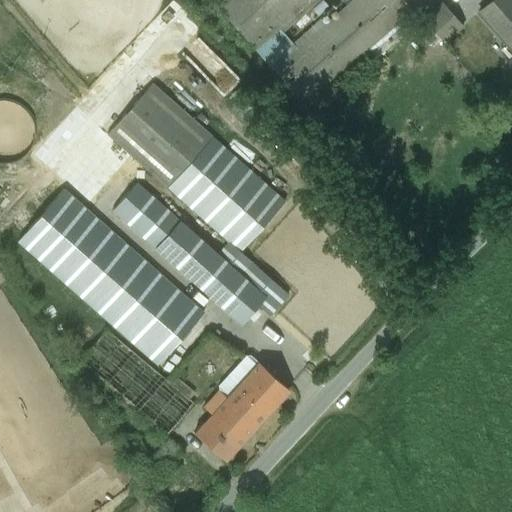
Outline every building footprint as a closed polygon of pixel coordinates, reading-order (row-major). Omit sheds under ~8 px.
[(305,111),(431,0),(341,0),(292,43),(281,31),(316,0),(220,0),(213,6),(305,111)] [(511,0),(482,0),(473,8),(511,56),(511,0)] [(175,9),(191,36),(201,31),(185,4),(175,9)] [(444,43),(461,27),(442,7),(425,23),(444,43)] [(243,250),(285,200),(149,84),(106,135),(243,250)] [(94,174),(83,194),(101,204),(112,184),(94,174)] [(110,209),(239,329),(266,301),(136,180),(110,209)] [(158,362),(202,311),(52,181),(7,231),(158,362)] [(310,365),(331,343),(302,317),(282,339),(310,365)] [(160,439),(190,404),(105,330),(75,364),(160,439)] [(224,456),(286,390),(252,359),(190,425),(224,456)]
